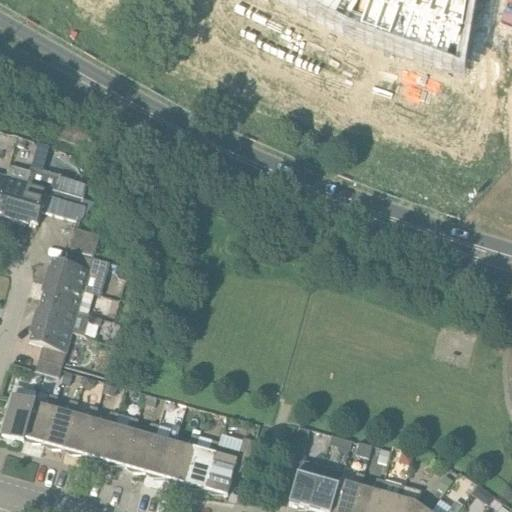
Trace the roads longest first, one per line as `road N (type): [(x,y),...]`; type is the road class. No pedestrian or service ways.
road 1 (secondary): [(101,90),(271,173),(511,265)]
road 2 (residential): [(208,0),(367,78),(499,130)]
road 3 (secondary): [(101,90),(0,20)]
